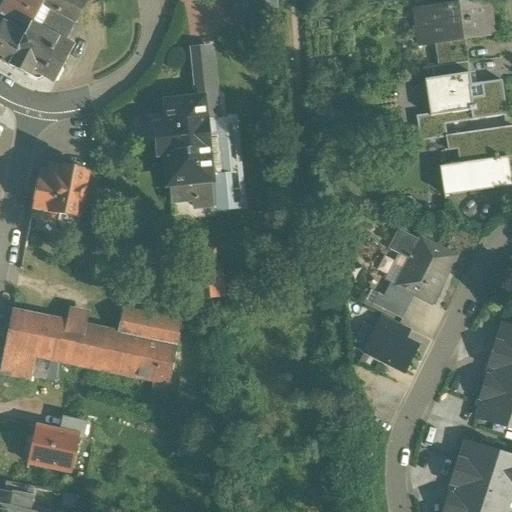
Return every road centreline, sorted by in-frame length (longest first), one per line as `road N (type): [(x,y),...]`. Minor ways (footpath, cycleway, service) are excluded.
road 1 (track): [(294,0),(318,511)]
road 2 (residential): [(511,235),(495,250),(408,412),(398,451),(399,511)]
road 3 (residential): [(148,0),(151,29),(139,65),(106,92),(69,107),(28,108)]
road 4 (residential): [(28,108),(0,251)]
